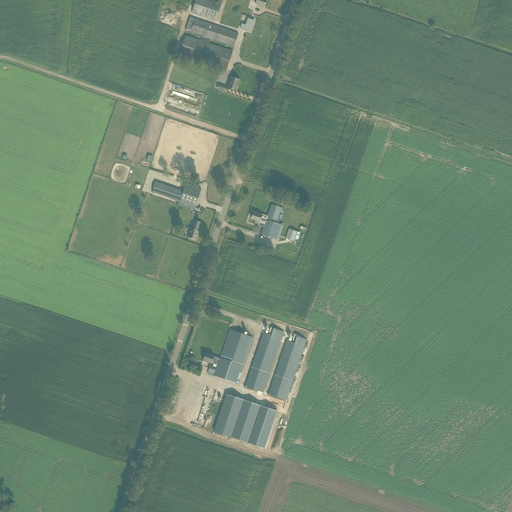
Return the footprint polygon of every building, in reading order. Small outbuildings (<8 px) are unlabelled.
[(195,0),(191,13),(216,21),(221,4),(208,0),(195,0)] [(238,0),(232,19),(242,23),(250,0),(256,2),(255,5),(264,7),(266,0),(238,0)] [(247,13),(253,14),(256,7),(250,5),(247,13)] [(185,36),(180,51),(179,55),(226,71),(232,52),(209,44),(210,39),(234,47),(238,34),(190,17),(185,30),(202,36),(201,41),(185,36)] [(242,24),(240,29),(250,32),(254,21),(247,19),(245,25),(242,24)] [(231,77),(229,82),(227,88),(236,91),(239,80),(231,77)] [(171,94),(188,99),(191,89),(174,84),(171,94)] [(196,115),(198,106),(168,97),(165,107),(175,110),(175,109),(196,115)] [(185,184),(183,192),(155,182),(152,193),(179,202),(179,203),(194,208),(201,189),(185,184)] [(251,219),(255,221),(254,223),(259,224),(260,222),(265,224),(261,235),(278,241),(284,226),(277,224),(279,218),(280,214),(282,209),(271,205),(267,216),(262,214),(262,216),(253,213),(251,219)] [(187,238),(195,241),(198,232),(201,223),(194,221),(191,229),(190,229),(187,238)] [(289,229),(286,239),(294,242),(297,232),(289,229)] [(245,387),(244,389),(257,393),(258,391),(261,392),(263,393),(283,332),(273,328),(270,335),(263,333),(245,387)] [(211,364),(212,361),(218,363),(214,376),(235,383),(241,366),(243,367),(252,338),(230,330),(220,359),(214,357),(214,356),(205,353),(203,361),(211,364)] [(268,394),(268,396),(283,401),(284,400),(286,400),(307,340),(296,336),(293,343),(286,341),(268,394)] [(213,432),(231,438),(244,400),(226,394),(213,432)] [(244,400),(231,438),(264,449),(277,411),(244,400)]
